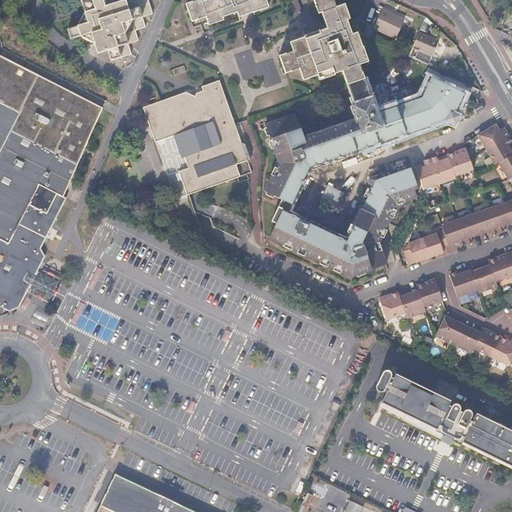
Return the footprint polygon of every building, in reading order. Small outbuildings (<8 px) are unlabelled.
[(100,0),(77,0),(84,20),(64,27),(68,37),(87,31),(94,51),(104,48),(107,58),(127,52),(124,42),(135,39),(132,29),(141,25),(138,16),(149,12),(144,0),(117,0),(102,5),(100,0)] [(203,0),(202,1),(202,0),(192,0),(186,2),(193,20),(207,15),(209,22),(224,17),(223,15),(237,10),(239,15),(254,10),(254,9),(268,4),(266,0),(203,0)] [(346,86),(364,80),(360,66),(368,63),(363,49),(362,49),(356,36),(351,37),(346,24),(349,22),(342,3),(335,6),(333,0),(314,0),(318,12),(321,10),(327,27),(305,34),(306,36),(290,41),(292,48),(279,53),(285,72),(299,67),(302,77),(316,73),(319,78),(333,73),(334,75),(342,72),(346,86)] [(394,37),(402,18),(389,12),(390,11),(382,7),(373,27),(394,37)] [(418,32),(407,55),(424,63),(429,54),(431,55),(433,51),(432,50),(432,44),(437,41),(438,40),(418,32)] [(171,75),(182,71),(180,66),(169,70),(171,75)] [(0,282),(23,296),(44,256),(41,246),(67,195),(64,193),(61,192),(66,182),(69,184),(109,107),(43,74),(25,108),(0,94),(0,282)] [(375,114),(364,80),(346,86),(353,106),(355,106),(359,119),(306,137),(298,113),(268,123),(281,162),(275,175),(273,174),(266,189),(282,198),(293,203),(310,167),(447,121),(455,124),(458,117),(455,115),(465,94),(431,77),(420,99),(375,114)] [(233,125),(217,80),(200,86),(202,93),(193,96),(183,92),(141,108),(154,142),(174,134),(187,167),(178,171),(185,189),(199,184),(201,189),(244,173),(247,172),(251,171),(246,159),(249,158),(244,143),(240,141),(233,125)] [(473,107),(477,113),(484,108),(481,103),(473,107)] [(486,148),(508,135),(503,126),(499,129),(496,124),(478,134),(486,148)] [(498,161),(511,152),(511,146),(510,143),(511,142),(508,135),(486,148),(494,163),(498,161)] [(469,158),(466,147),(447,154),(454,175),(473,168),(469,158)] [(511,174),(511,152),(498,161),(507,177),(508,177),(511,174)] [(454,175),(447,154),(438,157),(437,155),(430,158),(439,182),(455,177),(454,175)] [(439,182),(430,158),(423,161),(424,163),(415,165),(423,188),(439,182)] [(398,202),(417,196),(414,187),(417,186),(410,165),(378,176),(377,174),(369,176),(371,183),(345,237),(290,210),(279,205),(272,219),(276,221),(270,235),(350,275),(385,263),(378,242),(398,202)] [(199,184),(185,189),(187,195),(201,189),(199,184)] [(293,203),(282,198),(279,205),(290,210),(293,203)] [(511,219),(504,200),(488,206),(497,230),(504,228),(502,223),(511,219)] [(497,230),(488,206),(473,211),(479,231),(489,227),(490,233),(497,230)] [(479,231),(473,211),(456,217),(465,242),(472,239),(470,234),(479,231)] [(456,217),(440,223),(442,229),(447,242),(457,238),(459,244),(465,242),(456,217)] [(447,242),(442,229),(421,236),(428,255),(443,250),(441,244),(447,242)] [(428,255),(421,236),(408,241),(409,246),(402,248),(407,262),(428,255)] [(511,272),(505,253),(486,259),(488,263),(493,279),(511,272)] [(495,284),(493,279),(488,263),(469,270),(476,287),(477,290),(495,284)] [(469,270),(468,265),(447,273),(455,295),(476,287),(469,270)] [(416,288),(422,304),(440,298),(433,278),(414,284),(416,288)] [(17,308),(23,296),(0,282),(0,315),(6,314),(7,312),(17,308)] [(405,316),(423,309),(422,304),(416,288),(398,295),(403,311),(405,316)] [(378,297),(384,317),(403,311),(398,295),(396,290),(378,297)] [(452,342),(461,323),(452,318),(443,314),(434,333),(452,342)] [(472,346),(479,331),(470,327),(461,323),(452,342),(469,351),(472,346)] [(490,354),(499,336),(491,332),(481,327),(479,331),(472,346),(490,354)] [(490,354),(508,363),(511,353),(511,341),(507,340),(499,336),(490,354)] [(383,372),(377,384),(389,390),(383,403),(438,429),(440,425),(445,427),(445,432),(446,433),(456,438),(459,438),(461,435),(465,437),(464,441),(511,464),(511,429),(478,413),(476,417),(473,416),(472,411),(471,410),(467,411),(466,412),(462,410),(461,406),(459,404),(454,404),(453,405),(450,404),(452,400),(398,374),(396,378),(393,376),(392,372),(391,371),(389,370),(383,372)] [(200,511),(116,470),(96,511),(200,511)] [(344,510),(349,511),(360,511),(363,506),(349,499),(344,510)]
